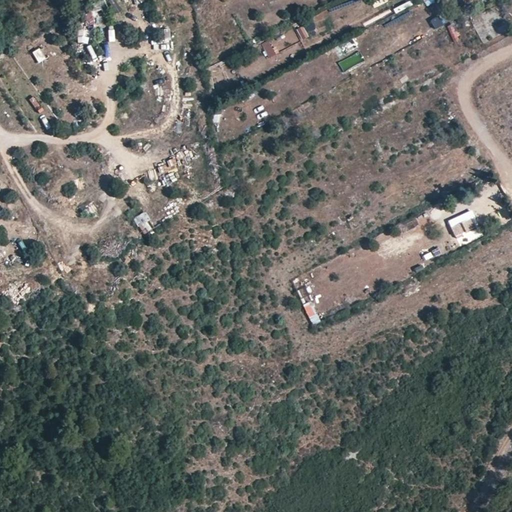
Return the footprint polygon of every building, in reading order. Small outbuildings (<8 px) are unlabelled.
[(84,26),(95,26),(95,12),(84,12),(84,26)] [(452,42),(458,39),(455,33),(458,32),(456,28),(455,24),(446,27),(452,42)] [(42,47),(33,52),(39,64),(49,59),(42,47)] [(7,177),(0,178),(0,186),(9,184),(7,177)] [(146,180),(139,183),(144,195),(151,192),(146,180)] [(147,212),(134,217),(139,232),(152,227),(147,212)] [(449,222),(452,228),(473,219),(470,213),(449,222)] [(455,235),(476,226),(474,222),(473,219),(452,228),(455,235)] [(302,302),(309,300),(305,287),(298,289),(302,302)] [(314,302),(305,304),(310,325),(319,322),(314,302)]
